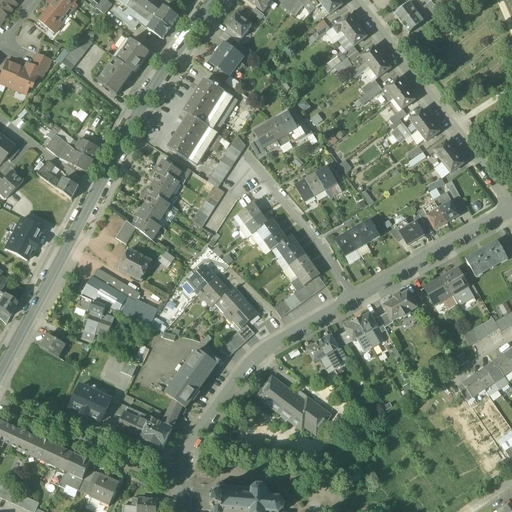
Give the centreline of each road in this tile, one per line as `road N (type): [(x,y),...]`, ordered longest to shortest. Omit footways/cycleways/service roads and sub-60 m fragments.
road 1 (secondary): [(0,376),(150,92),(213,0)]
road 2 (residential): [(356,301),(253,360),(188,451),(177,489)]
road 3 (residential): [(509,204),(350,0)]
road 4 (residential): [(177,489),(0,401)]
road 5 (residential): [(509,204),(356,301)]
road 6 (residential): [(356,301),(321,244),(253,168)]
